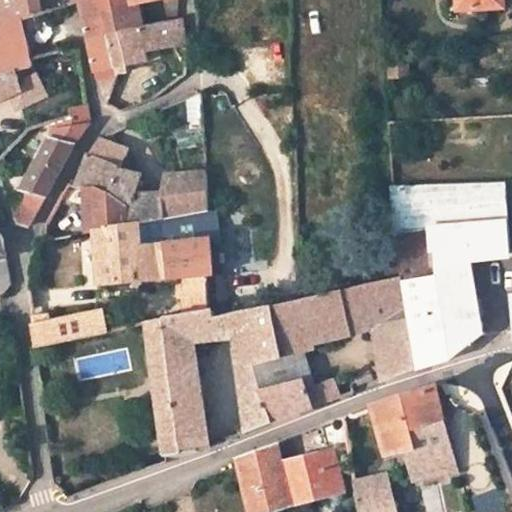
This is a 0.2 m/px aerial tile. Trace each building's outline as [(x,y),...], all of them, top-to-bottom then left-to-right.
[(0,0),(0,22),(21,16),(23,21),(35,17),(43,15),(39,0),(0,0)] [(82,0),(83,1),(81,1),(83,10),(91,9),(91,0),(82,0)] [(110,31),(139,26),(134,3),(149,0),(91,0),(91,9),(83,10),(87,21),(107,16),(110,31)] [(0,73),(35,65),(29,41),(23,21),(21,16),(0,22),(0,39),(3,51),(0,51),(0,73)] [(87,21),(92,51),(100,81),(119,73),(110,31),(107,16),(87,21)] [(23,21),(29,41),(37,39),(35,32),(39,31),(35,17),(23,21)] [(187,43),(184,18),(139,26),(110,31),(119,73),(128,71),(126,65),(143,62),(148,61),(146,50),(187,43)] [(46,96),(35,72),(35,65),(0,73),(0,99),(13,95),(19,108),(46,96)] [(100,81),(106,103),(119,73),(100,81)] [(201,93),(189,99),(190,120),(203,119),(201,93)] [(26,224),(31,226),(77,144),(91,124),(88,104),(70,107),(72,116),(73,125),(53,128),(54,137),(23,191),(29,193),(15,218),(18,223),(26,224)] [(73,125),(72,116),(52,122),(53,128),(73,125)] [(138,224),(138,225),(162,222),(209,214),(206,172),(167,174),(162,193),(135,193),(143,173),(122,166),(129,148),(101,138),(89,157),(85,168),(110,191),(128,205),(131,206),(132,225),(138,224)] [(110,191),(85,168),(79,182),(75,179),(72,184),(96,192),(97,232),(128,226),(128,205),(110,191)] [(453,358),(486,335),(468,254),(511,251),(505,180),(389,185),(391,228),(401,279),(417,369),(453,358)] [(97,232),(96,192),(72,184),(61,202),(87,207),(89,233),(97,232)] [(101,284),(169,278),(171,278),(167,245),(145,247),(140,245),(138,225),(138,224),(132,225),(128,226),(97,232),(101,284)] [(214,273),(211,240),(167,245),(171,278),(178,277),(209,274),(214,273)] [(8,258),(0,259),(0,294),(6,292),(12,285),(8,258)] [(179,299),(182,299),(182,315),(211,312),(209,274),(178,277),(179,299)] [(417,369),(401,279),(298,301),(273,306),(284,358),(256,364),(262,388),(274,422),(314,407),(308,388),(294,345),(374,328),(381,365),(373,366),(375,376),(378,376),(381,382),(417,369)] [(211,312),(182,315),(147,322),(166,456),(202,450),(186,342),(197,341),(236,337),(247,433),(274,422),(262,388),(256,364),(284,358),(273,306),(216,319),(215,312),(211,312)] [(108,332),(104,311),(49,323),(47,314),(33,316),(37,348),(108,332)] [(186,342),(202,450),(212,447),(197,341),(186,342)] [(19,365),(18,354),(0,358),(3,369),(19,365)] [(308,388),(314,407),(336,399),(333,390),(331,384),(329,380),(308,388)] [(331,384),(333,390),(339,388),(337,381),(331,384)] [(457,471),(435,385),(372,406),(386,454),(406,449),(415,480),(457,471)] [(333,390),(336,399),(342,397),(339,388),(333,390)] [(239,469),(249,511),(262,511),(292,501),(279,444),(258,452),(238,459),(239,469)] [(345,491),(334,450),(289,461),(299,503),(345,491)] [(359,500),(392,491),(386,474),(356,481),(359,500)] [(440,484),(445,511),(462,511),(463,511),(457,481),(440,484)] [(428,511),(443,511),(438,484),(423,487),(428,511)] [(397,506),(392,491),(359,500),(360,511),(397,511),(396,507),(397,506)]
